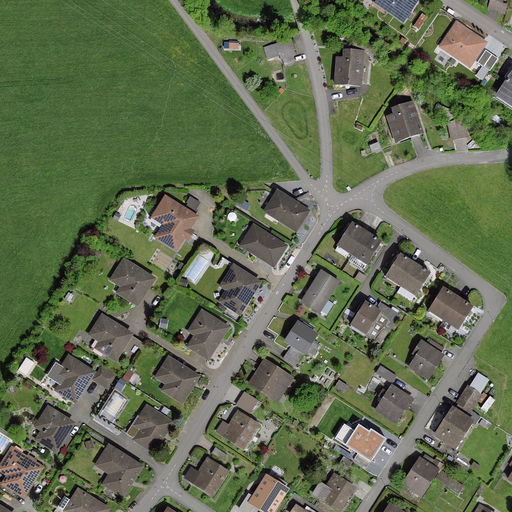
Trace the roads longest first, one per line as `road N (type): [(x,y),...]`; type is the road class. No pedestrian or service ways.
road 1 (residential): [(363,191),(498,296),(360,511)]
road 2 (residential): [(337,203),(164,477)]
road 3 (residential): [(173,0),(305,180),(323,193)]
road 4 (residential): [(304,35),(318,96),(323,193)]
road 5 (residential): [(511,152),(435,159),(363,191)]
